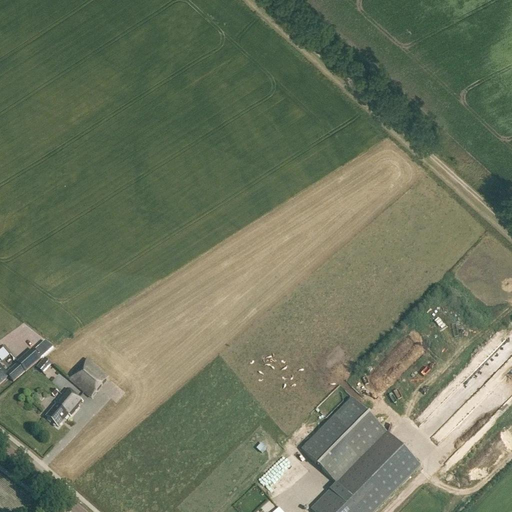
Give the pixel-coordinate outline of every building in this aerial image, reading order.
[(40,359),(53,348),(45,342),(35,350),(39,355),(38,356),(40,359)] [(9,379),(14,384),(25,374),(26,375),(42,361),(40,359),(38,356),(33,351),(18,365),(7,376),(6,376),(9,379)] [(42,371),(49,364),(46,360),(38,367),(42,371)] [(109,380),(87,362),(70,382),(91,400),(109,380)] [(46,375),(54,367),(51,364),(43,371),(46,375)] [(0,386),(6,381),(9,379),(6,376),(7,376),(0,367),(0,386)] [(335,386),(314,405),(317,409),(323,404),(329,412),(326,414),(328,417),(347,400),(335,386)] [(47,420),(58,430),(68,417),(71,419),(83,404),(67,390),(55,405),(57,407),(47,420)] [(56,391),(51,396),(56,400),(60,395),(56,391)] [(302,451),(336,485),(387,434),(352,400),(302,451)] [(270,430),(262,436),(267,443),(275,436),(270,430)] [(376,511),(420,467),(387,434),(336,485),(311,511),(376,511)] [(250,449),(257,456),(266,447),(259,440),(250,449)] [(253,511),(271,496),(264,489),(238,511),(253,511)]
